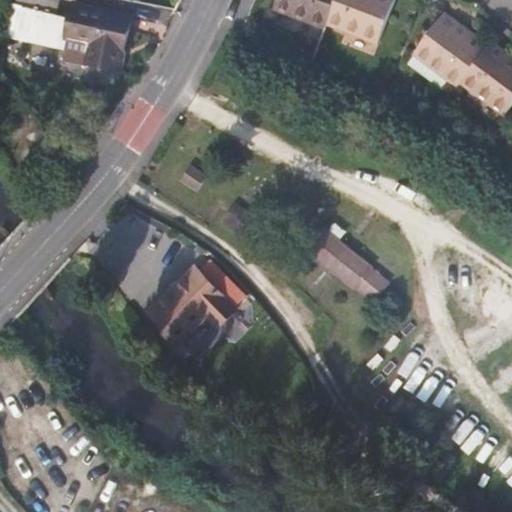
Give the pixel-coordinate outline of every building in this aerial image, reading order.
[(330,0),(271,0),(269,7),(319,28),(321,22),(330,0)] [(389,0),(330,0),(321,22),(373,42),(389,0)] [(121,77),(134,20),(76,7),(69,38),(92,43),(86,69),(121,77)] [(481,50),(453,29),(457,24),(441,12),(411,52),(455,85),(458,81),(481,50)] [(485,46),(485,45),(457,24),(453,29),(481,50),(485,46)] [(511,66),(511,65),(511,59),(489,41),(485,45),(485,46),(511,66)] [(511,99),(511,65),(511,66),(485,46),(481,50),(458,81),(501,114),(511,99)] [(326,225),(307,248),(376,302),(394,279),(326,225)] [(214,260),(202,271),(235,305),(247,294),(214,260)] [(196,266),(188,274),(151,312),(182,344),(210,316),(219,325),(232,313),(238,308),(235,305),(202,271),(196,266)]
